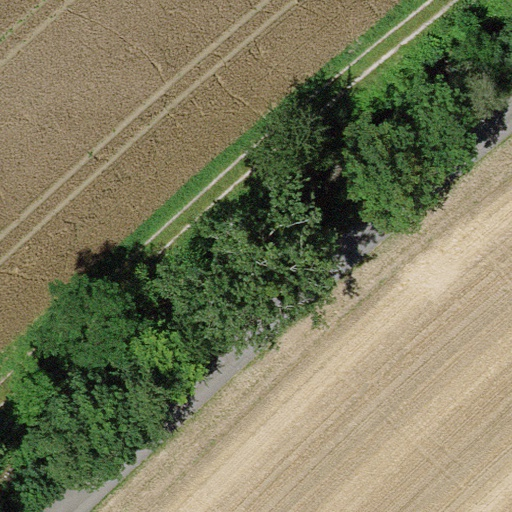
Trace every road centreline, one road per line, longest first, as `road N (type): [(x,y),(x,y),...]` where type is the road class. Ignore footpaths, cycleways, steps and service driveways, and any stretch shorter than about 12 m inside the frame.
road 1 (unclassified): [(61,511),(159,415),(511,113)]
road 2 (track): [(0,394),(448,0)]
